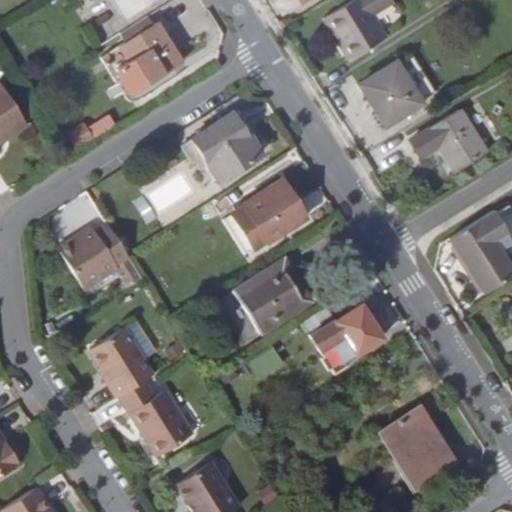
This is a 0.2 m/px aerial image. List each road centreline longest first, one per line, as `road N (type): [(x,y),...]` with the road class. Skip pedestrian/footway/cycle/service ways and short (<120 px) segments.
road 1 (residential): [(114,511),(3,343),(0,225),(264,53)]
road 2 (secondary): [(387,245),(511,440)]
road 3 (secondary): [(264,53),(387,245)]
road 4 (residential): [(511,170),(387,245)]
